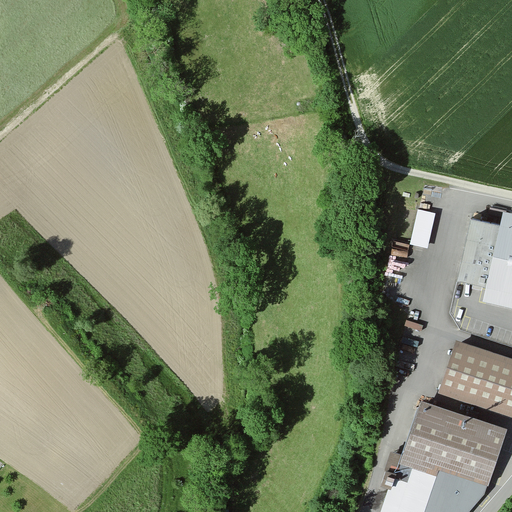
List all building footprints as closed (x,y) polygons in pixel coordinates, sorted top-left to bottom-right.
[(418,206),(410,241),(428,245),(436,210),(418,206)] [(511,209),(503,207),(500,220),(468,213),(454,277),(483,283),(480,298),(511,305),(511,209)] [(511,354),(455,335),(437,387),(511,412),(511,354)] [(505,424),(419,396),(394,471),(431,483),(434,471),(485,487),(505,424)] [(421,511),(431,483),(394,471),(380,511),(421,511)]
